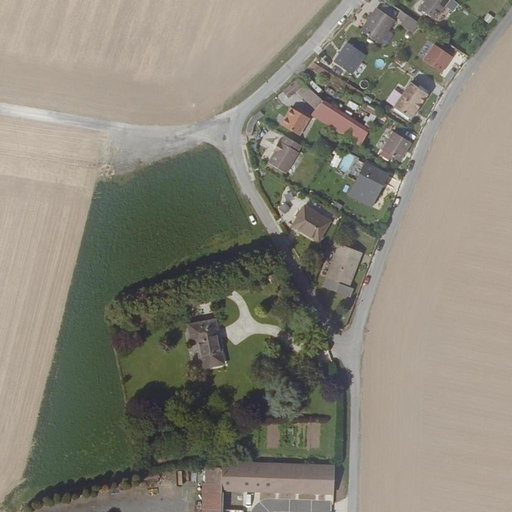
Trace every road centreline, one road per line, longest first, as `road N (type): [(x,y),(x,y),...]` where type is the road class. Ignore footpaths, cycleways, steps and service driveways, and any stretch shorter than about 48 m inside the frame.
road 1 (residential): [(349,0),(236,133),(239,169),(354,377)]
road 2 (residential): [(511,17),(424,143),(353,336),(354,377)]
road 3 (track): [(25,442),(97,166),(118,128)]
road 4 (track): [(0,110),(118,128),(236,133)]
road 5 (residential): [(354,377),(351,511)]
